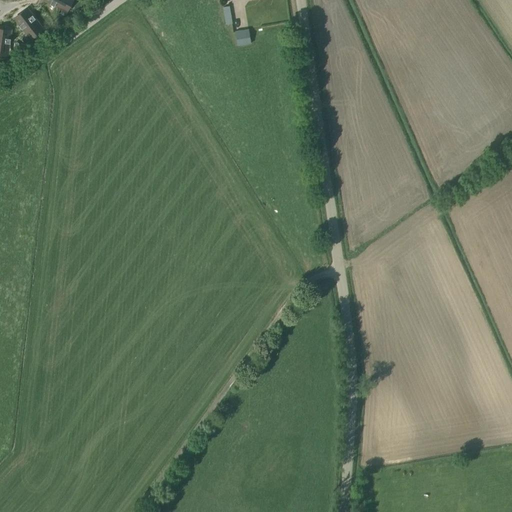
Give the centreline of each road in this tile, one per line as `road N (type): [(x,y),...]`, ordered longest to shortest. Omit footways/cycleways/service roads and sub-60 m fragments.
road 1 (unclassified): [(343,511),(351,366),(301,0)]
road 2 (track): [(136,511),(299,289),(338,272)]
road 3 (track): [(0,90),(121,0)]
